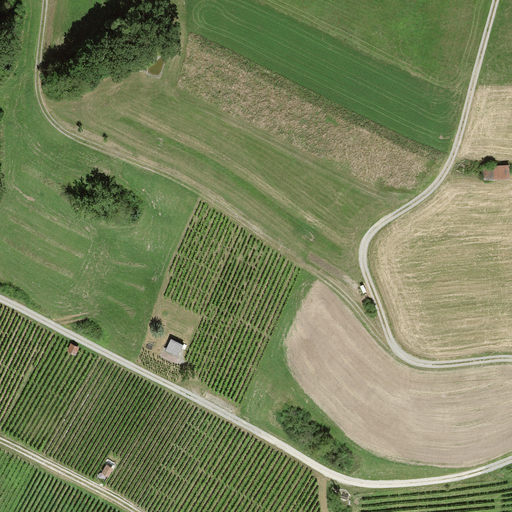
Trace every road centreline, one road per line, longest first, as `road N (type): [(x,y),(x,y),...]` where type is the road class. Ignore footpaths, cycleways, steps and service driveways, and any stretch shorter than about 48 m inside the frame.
road 1 (track): [(511,458),(419,483),(339,479),(0,299)]
road 2 (track): [(391,350),(347,298),(213,202),(49,123),(35,91),(44,0)]
road 3 (track): [(511,359),(403,359),(391,350),(359,248),(378,221),(422,196),(446,168),(497,0)]
road 4 (track): [(0,442),(137,511)]
